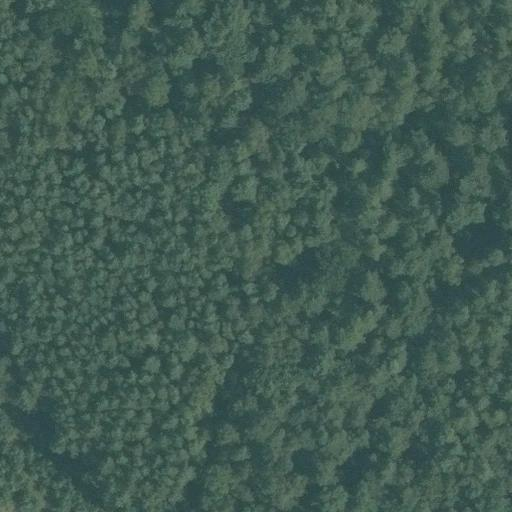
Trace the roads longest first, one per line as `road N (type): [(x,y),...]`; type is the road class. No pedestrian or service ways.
road 1 (track): [(290,282),(376,37)]
road 2 (track): [(196,511),(290,282)]
